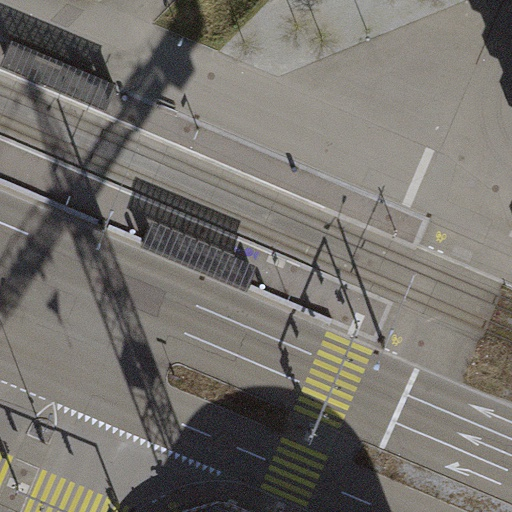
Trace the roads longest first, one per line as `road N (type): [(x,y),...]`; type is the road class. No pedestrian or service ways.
road 1 (primary): [(511,443),(0,224)]
road 2 (primary): [(0,345),(400,511)]
